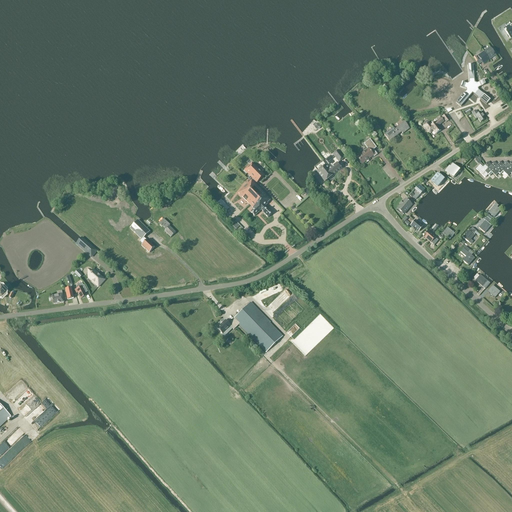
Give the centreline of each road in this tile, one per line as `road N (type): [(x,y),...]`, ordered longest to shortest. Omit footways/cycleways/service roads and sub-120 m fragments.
road 1 (tertiary): [(0,316),(248,282),(376,203)]
road 2 (tertiary): [(511,334),(376,203)]
road 3 (unclassified): [(376,203),(511,114)]
